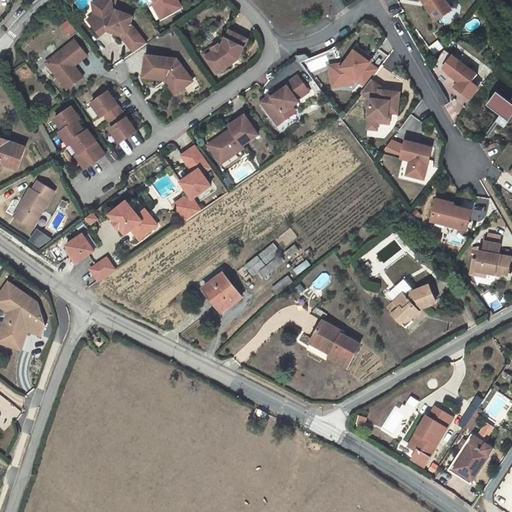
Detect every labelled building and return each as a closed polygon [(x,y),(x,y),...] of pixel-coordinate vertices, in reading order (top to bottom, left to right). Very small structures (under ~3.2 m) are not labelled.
[(152,0),(155,3),(156,2),(161,11),(166,14),(179,6),(175,0),(152,0)] [(420,0),(435,20),(450,10),(443,0),(420,0)] [(161,11),(156,2),(155,3),(152,7),(160,21),(180,9),(179,6),(166,14),(161,11)] [(135,53),(147,44),(134,26),(129,30),(134,16),(118,10),(117,12),(114,11),(113,3),(94,6),(96,15),(92,18),(98,25),(95,28),(101,35),(108,31),(111,30),(111,32),(123,36),(135,53)] [(98,25),(92,18),(89,20),(95,28),(98,25)] [(247,40),(230,32),(222,47),(207,57),(218,74),(238,60),(247,40)] [(71,62),(85,52),(82,48),(76,40),(47,62),(67,89),(83,78),(74,66),(71,62)] [(430,48),(435,54),(442,49),(438,42),(430,48)] [(216,75),(218,74),(207,57),(222,47),(219,43),(203,54),(216,75)] [(357,81),(365,87),(371,80),(379,70),(370,63),(371,63),(363,56),(365,53),(357,47),(346,63),(341,69),(330,70),(332,86),(344,85),(351,76),(357,81)] [(445,51),(435,65),(466,89),(477,75),(445,51)] [(88,56),(85,52),(71,62),(74,66),(88,56)] [(371,63),(373,59),(365,53),(363,56),(371,63)] [(177,60),(148,56),(145,78),(165,80),(169,78),(172,81),(168,84),(176,94),(184,88),(181,84),(190,77),(186,72),(177,60)] [(287,87),(272,98),(269,100),(271,102),(264,106),(278,126),(287,119),(283,113),(298,102),(297,100),(309,91),(298,76),(285,85),(287,87)] [(344,85),(355,84),(357,81),(351,76),(344,85)] [(193,82),(190,77),(181,84),(184,88),(193,82)] [(382,88),(371,80),(365,87),(361,93),(370,101),(368,122),(378,124),(387,124),(388,114),(391,114),(397,115),(400,93),(380,91),(382,88)] [(137,132),(109,92),(93,104),(102,118),(106,115),(115,128),(111,130),(120,144),(137,132)] [(511,104),(496,93),(486,106),(509,123),(511,118),(511,104)] [(270,96),(261,102),(264,106),(271,102),(269,100),(272,98),(270,96)] [(72,107),(54,119),(62,131),(59,133),(68,145),(71,143),(79,154),(76,156),(85,169),(105,155),(72,107)] [(244,146),(258,135),(245,115),(229,127),(231,130),(228,132),(229,133),(225,137),(224,135),(211,144),(221,159),(234,150),(237,153),(245,148),(244,146)] [(378,124),(368,122),(367,132),(377,133),(378,124)] [(0,167),(1,168),(3,164),(18,169),(26,149),(0,139),(0,167)] [(432,149),(405,142),(401,159),(410,162),(406,176),(424,180),(427,170),(424,169),(425,165),(427,166),(432,149)] [(192,199),(187,203),(176,210),(185,222),(201,211),(193,199),(212,187),(203,173),(211,168),(197,147),(183,156),(195,174),(182,183),(192,199)] [(234,150),(221,159),(224,162),(237,153),(234,150)] [(31,190),(23,203),(25,205),(17,218),(33,228),(55,192),(39,182),(34,191),(31,190)] [(448,203),(437,200),(432,222),(467,231),(472,212),(453,207),(447,205),(448,203)] [(15,216),(17,218),(25,205),(23,203),(15,216)] [(141,224),(126,204),(109,217),(114,223),(113,224),(118,231),(119,230),(124,237),(130,232),(138,242),(156,228),(148,218),(141,224)] [(97,220),(93,214),(87,218),(91,224),(97,220)] [(38,229),(31,240),(43,248),(51,237),(38,229)] [(488,234),(487,242),(500,245),(502,236),(488,234)] [(82,235),(66,246),(68,249),(71,254),(69,255),(74,265),(92,252),(82,235)] [(478,261),(476,272),(487,273),(496,275),(497,273),(501,273),(509,275),(511,257),(500,255),(502,245),(500,245),(487,242),(485,242),(484,247),(480,246),(479,252),(480,252),(478,261)] [(259,256),(266,264),(278,254),(272,246),(259,256)] [(295,246),(285,254),(292,262),(301,254),(295,246)] [(252,274),(266,264),(259,256),(247,267),(252,274)] [(96,283),(112,271),(104,260),(88,271),(96,283)] [(478,261),(474,260),(472,275),(486,277),(487,273),(476,272),(478,261)] [(242,297),(224,274),(204,289),(222,312),(242,297)] [(286,287),(283,282),(274,289),(278,294),(286,287)] [(9,283),(0,295),(0,300),(15,310),(8,329),(2,332),(0,336),(0,338),(2,343),(8,345),(15,342),(23,345),(28,330),(42,335),(46,326),(38,303),(9,283)] [(403,295),(389,307),(395,313),(393,315),(405,328),(413,322),(411,319),(419,312),(417,310),(420,307),(422,309),(436,303),(430,286),(414,292),(413,290),(405,297),(403,295)] [(0,300),(0,305),(9,312),(2,332),(8,329),(15,310),(0,300)] [(318,309),(316,314),(324,319),(327,315),(318,309)] [(334,350),(331,355),(330,357),(348,367),(361,344),(342,335),(343,333),(323,321),(313,340),(329,349),(330,347),(334,350)] [(311,343),(331,355),(334,350),(330,347),(329,349),(313,340),(311,343)] [(477,401),(473,407),(477,410),(481,404),(477,401)] [(420,435),(413,448),(417,451),(413,459),(425,466),(453,417),(438,407),(431,419),(427,416),(417,433),(420,435)] [(477,410),(473,407),(468,415),(472,417),(477,410)] [(281,420),(273,416),(271,422),(278,425),(281,420)] [(478,421),(472,417),(466,426),(473,430),(478,421)] [(409,446),(413,448),(420,435),(417,433),(409,446)] [(470,484),(473,481),(455,469),(472,444),(489,456),(494,449),(472,434),(449,470),(470,484)] [(473,481),(489,456),(472,444),(455,469),(473,481)]
